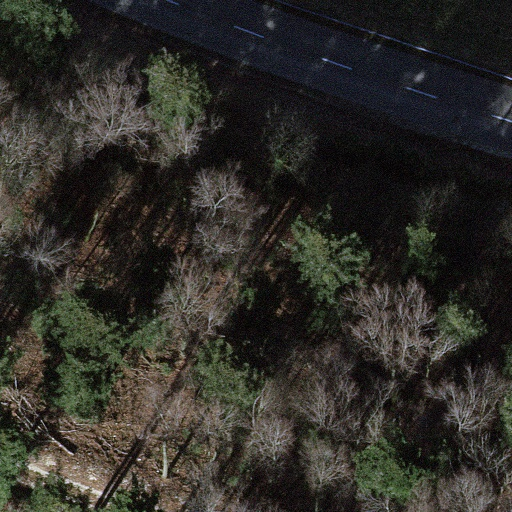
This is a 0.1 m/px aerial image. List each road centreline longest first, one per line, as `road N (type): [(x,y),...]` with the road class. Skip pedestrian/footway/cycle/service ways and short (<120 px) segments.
road 1 (tertiary): [(168,0),(511,120)]
road 2 (track): [(0,451),(159,511)]
